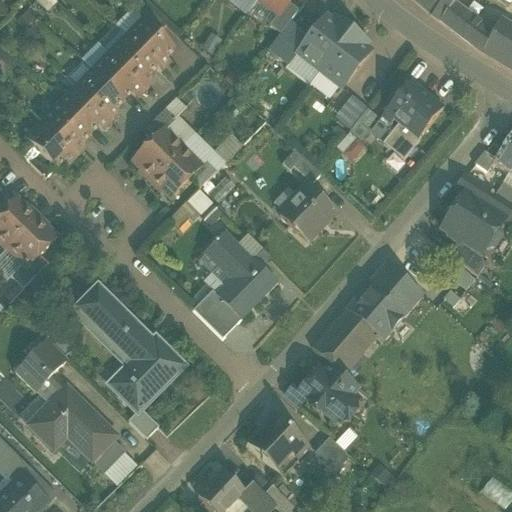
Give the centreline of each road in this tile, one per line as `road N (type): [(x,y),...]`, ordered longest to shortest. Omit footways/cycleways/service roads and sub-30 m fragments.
road 1 (unclassified): [(257,391),(511,96)]
road 2 (residential): [(257,391),(124,267),(105,220)]
road 3 (unclassified): [(137,511),(257,391)]
road 4 (residential): [(105,220),(98,167),(181,86)]
road 5 (residential): [(511,96),(416,33),(382,0)]
road 6 (residential): [(105,220),(49,200),(0,149)]
